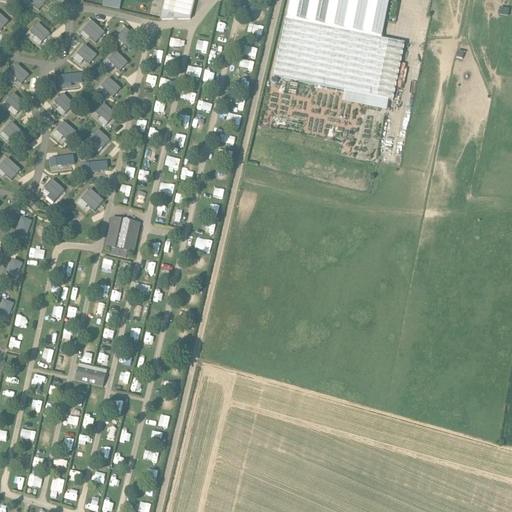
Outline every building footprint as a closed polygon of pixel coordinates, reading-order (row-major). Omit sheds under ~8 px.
[(48,1),(47,0),(25,0),(39,12),(48,1)] [(121,1),(118,0),(103,0),(102,6),(119,10),(121,1)] [(161,21),(190,20),(195,0),(207,0),(208,0),(165,0),(161,20),(161,21)] [(290,0),(274,80),(393,103),(405,46),(381,41),(386,19),(389,0),(290,0)] [(0,15),(0,31),(1,32),(9,23),(0,15)] [(219,21),(217,32),(225,34),(228,23),(219,21)] [(92,22),(83,32),(96,45),(105,34),(92,22)] [(38,24),(30,33),(43,44),(51,35),(38,24)] [(126,29),(117,39),(130,52),(140,41),(126,29)] [(172,39),(170,49),(181,51),(183,41),(172,39)] [(85,46),(77,56),(89,66),(98,57),(85,46)] [(117,53),(109,62),(120,73),(129,64),(117,53)] [(22,86),(30,76),(17,66),(10,75),(22,86)] [(58,77),(59,86),(83,83),(82,74),(58,77)] [(109,79),(101,88),(113,99),(122,90),(109,79)] [(26,105),(14,94),(6,103),(18,114),(26,105)] [(63,95),(55,103),(66,115),(75,107),(63,95)] [(154,117),(163,119),(166,104),(157,102),(154,117)] [(104,105),(96,114),(108,124),(116,116),(104,105)] [(233,124),(241,126),(243,116),(235,114),(233,124)] [(64,123),(57,132),(69,143),(77,134),(64,123)] [(12,124),(3,133),(15,146),(26,136),(12,124)] [(98,131),(90,140),(103,150),(111,142),(98,131)] [(175,140),(185,142),(187,135),(177,133),(175,140)] [(49,160),(51,168),(75,165),(74,156),(49,160)] [(173,158),(170,168),(179,170),(181,160),(173,158)] [(8,159),(0,168),(0,171),(12,182),(21,172),(8,159)] [(83,165),(84,173),(108,171),(107,162),(83,165)] [(150,179),(152,170),(142,168),(140,177),(150,179)] [(52,181),(45,190),(57,200),(65,191),(52,181)] [(168,182),(166,190),(174,192),(175,184),(168,182)] [(90,190),(82,201),(95,213),(105,202),(90,190)] [(146,201),(147,191),(137,190),(135,200),(146,201)] [(181,224),(183,212),(174,211),(172,222),(181,224)] [(22,218),(16,233),(26,238),(33,223),(22,218)] [(127,228),(123,227),(124,221),(113,219),(106,249),(112,250),(111,256),(126,259),(127,253),(133,254),(140,225),(128,222),(127,228)] [(13,260),(6,275),(17,279),(24,265),(13,260)] [(105,261),(104,268),(113,270),(114,263),(105,261)] [(79,278),(87,281),(90,273),(82,270),(79,278)] [(189,274),(188,283),(203,286),(205,277),(189,274)] [(3,301),(0,310),(0,316),(8,320),(15,305),(3,301)] [(96,311),(104,313),(106,303),(98,302),(96,311)] [(196,319),(197,310),(185,308),(183,317),(196,319)] [(56,345),(56,336),(46,335),(46,344),(56,345)] [(78,368),(75,381),(75,382),(89,385),(103,388),(106,375),(78,368)] [(121,370),(119,378),(129,381),(131,372),(121,370)] [(47,386),(47,379),(38,378),(38,386),(47,386)] [(178,392),(179,380),(169,379),(168,391),(178,392)] [(80,419),(82,410),(72,408),(70,417),(80,419)] [(26,433),(36,434),(37,426),(27,425),(26,433)] [(159,434),(157,440),(165,443),(167,436),(159,434)] [(73,446),(75,437),(66,435),(64,444),(73,446)] [(125,465),(126,456),(118,454),(117,463),(125,465)] [(42,468),(43,459),(34,458),(33,468),(42,468)] [(29,485),(42,488),(44,478),(31,475),(29,485)] [(51,494),(57,496),(58,491),(63,492),(66,481),(55,478),(51,494)] [(92,501),(99,503),(101,495),(94,493),(92,501)]
